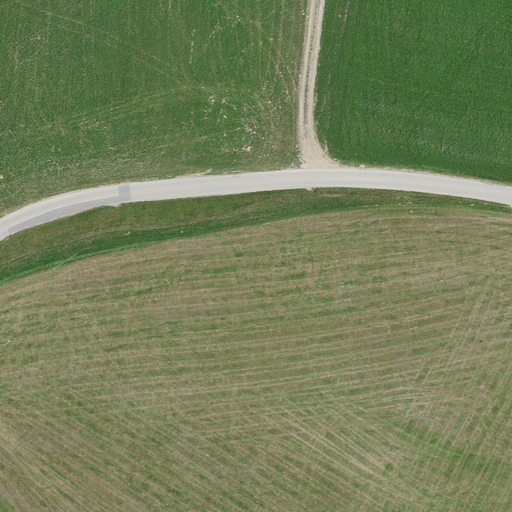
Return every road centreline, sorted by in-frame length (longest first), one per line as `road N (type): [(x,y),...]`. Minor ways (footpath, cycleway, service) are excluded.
road 1 (unclassified): [(0,230),(110,194),(308,178),(511,196)]
road 2 (track): [(329,177),(304,133),(317,0)]
